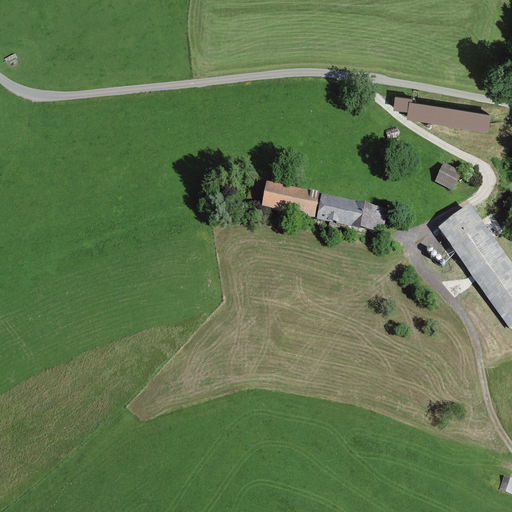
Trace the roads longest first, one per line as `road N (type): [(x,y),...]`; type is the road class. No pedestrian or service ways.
road 1 (unclassified): [(0,77),(20,90),(59,96),(284,73),(349,76)]
road 2 (unclassified): [(349,76),(489,176),(482,195),(420,229)]
road 3 (track): [(420,229),(417,262),(476,337),(491,413),(511,448)]
road 4 (unclassified): [(349,76),(511,103)]
